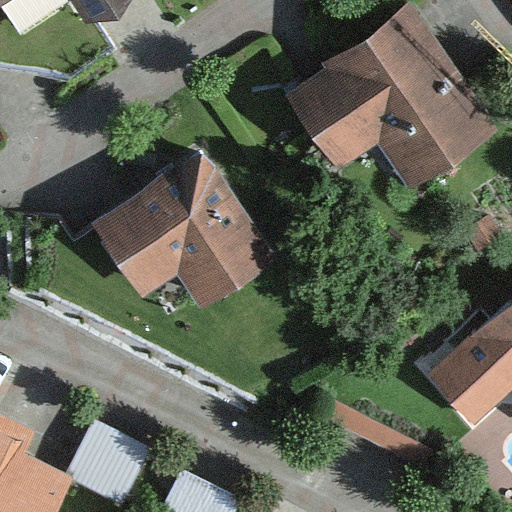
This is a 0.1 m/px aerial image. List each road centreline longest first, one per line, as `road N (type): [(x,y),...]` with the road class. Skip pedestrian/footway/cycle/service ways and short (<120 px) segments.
road 1 (residential): [(359,511),(0,314)]
road 2 (residential): [(0,168),(262,0)]
